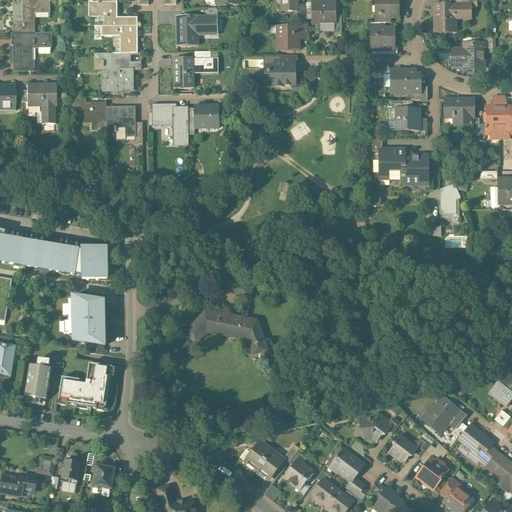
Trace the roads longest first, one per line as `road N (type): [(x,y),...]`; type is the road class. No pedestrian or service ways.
road 1 (residential): [(117,237),(128,242),(123,423),(131,442)]
road 2 (residential): [(131,442),(204,459),(272,511)]
road 3 (residential): [(0,421),(131,442)]
